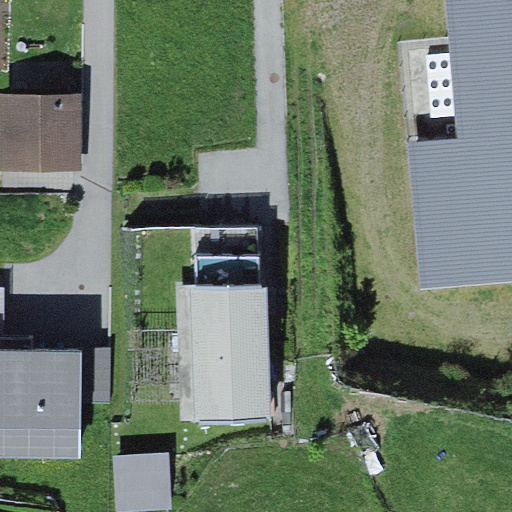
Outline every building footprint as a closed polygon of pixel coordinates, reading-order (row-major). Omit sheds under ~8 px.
[(511,0),(455,0),(469,154),(419,158),(432,300),(511,293),(511,0)] [(13,100),(12,162),(68,164),(70,101),(13,100)] [(209,416),(258,416),(257,245),(208,245),(209,416)] [(0,453),(70,455),(71,348),(0,346),(0,453)] [(173,451),(122,449),(121,504),(171,506),(173,451)]
